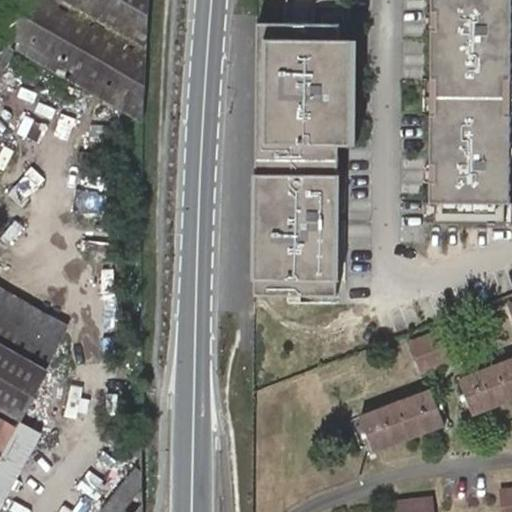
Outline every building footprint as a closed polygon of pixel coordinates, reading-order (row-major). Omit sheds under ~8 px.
[(149,11),(149,0),(0,0),(0,1),(0,455),(20,420),(47,371),(0,343),(0,77),(16,48),(144,120),(149,11)] [(424,175),(423,195),(428,196),(428,216),(498,217),(498,196),(503,196),(504,109),(499,109),(500,83),(505,84),(505,0),(425,0),(426,15),(431,16),(430,33),(425,32),(425,82),(430,83),(430,108),(425,108),(424,158),(429,158),(429,175),(424,175)] [(259,15),(248,289),(281,290),(293,290),(331,292),(341,19),(259,15)] [(430,33),(431,16),(426,15),(421,15),(420,32),(425,32),(430,33)] [(430,108),(430,83),(425,82),(420,82),(420,108),(425,108),(430,108)] [(500,83),(499,109),(504,109),(509,109),(509,84),(505,84),(500,83)] [(429,175),(429,158),(424,158),(419,158),(419,175),(424,175),(429,175)] [(423,195),(418,195),(418,216),(428,216),(428,196),(423,195)] [(498,217),(507,217),(508,196),(503,196),(498,196),(498,217)] [(442,325),(409,337),(420,366),(453,354),(442,325)] [(511,351),(457,372),(470,409),(511,393),(511,351)] [(358,410),(371,446),(442,419),(429,383),(358,410)] [(89,511),(142,511),(142,446),(89,511)] [(511,511),(511,486),(500,488),(502,511),(511,511)] [(396,500),(397,511),(435,511),(434,496),(396,500)]
